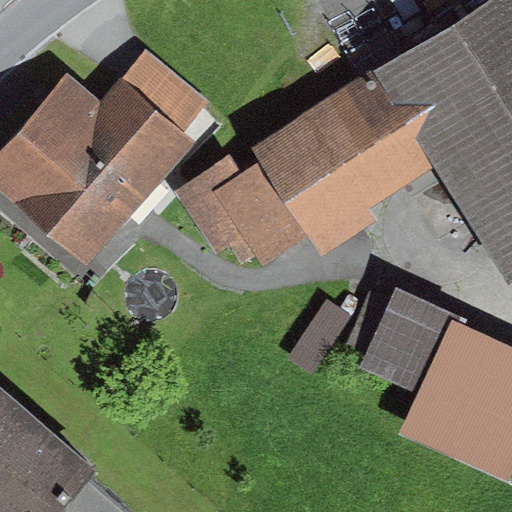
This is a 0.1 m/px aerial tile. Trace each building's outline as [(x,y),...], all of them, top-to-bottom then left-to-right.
[(511,0),(505,0),(380,78),(439,173),(510,288),(511,287),(511,0)] [(210,104),(147,53),(120,86),(183,137),(210,104)] [(230,164),(183,194),(236,274),(257,260),(264,271),(308,243),(321,263),(378,226),(372,216),(439,173),(380,78),(254,155),(262,167),(241,181),(230,164)] [(101,108),(68,79),(0,157),(0,196),(85,270),(192,147),(183,137),(120,86),(101,108)] [(363,373),(420,399),(453,326),(396,301),(363,373)] [(327,303),(288,363),(312,378),(351,319),(327,303)] [(511,485),(511,353),(453,326),(420,399),(403,436),(511,486),(511,485)] [(102,476),(0,392),(0,511),(70,511),(90,490),(102,476)] [(115,511),(90,490),(70,511),(115,511)]
